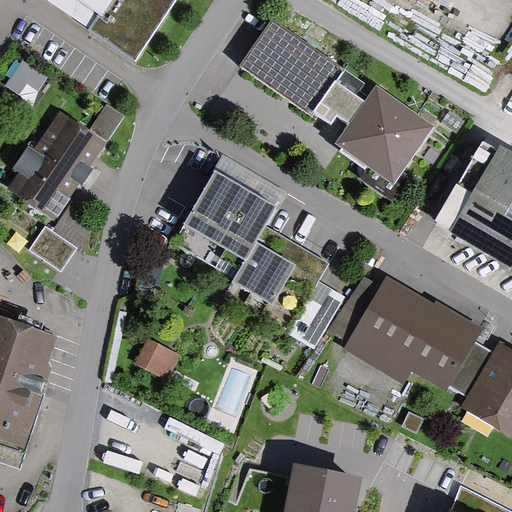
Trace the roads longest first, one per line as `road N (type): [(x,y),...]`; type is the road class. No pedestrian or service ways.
road 1 (residential): [(162,110),(120,218),(62,511)]
road 2 (residential): [(511,315),(162,110)]
road 3 (residential): [(511,124),(293,0)]
road 4 (residential): [(234,0),(162,110)]
